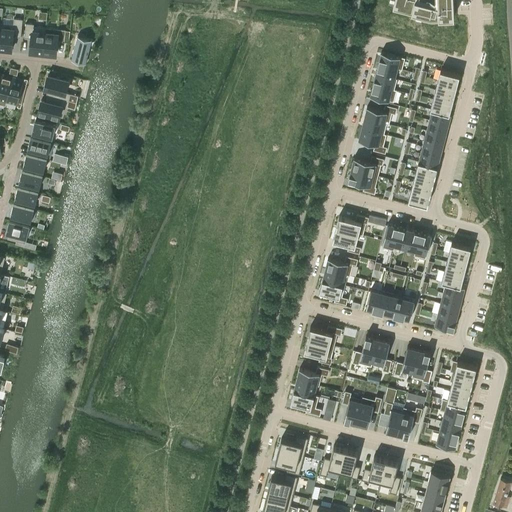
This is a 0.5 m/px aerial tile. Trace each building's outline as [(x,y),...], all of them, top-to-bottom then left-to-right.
[(394,0),(393,6),(431,15),(455,14),(453,0),(438,0),(438,4),(424,0),(394,0)] [(1,25),(0,34),(0,48),(12,50),(13,36),(21,37),(23,19),(14,18),(13,24),(1,22),(0,25),(1,25)] [(26,23),(24,37),(32,38),(30,52),(43,53),(46,27),(34,26),(34,24),(26,23)] [(46,27),(43,53),(56,54),(57,40),(64,41),(66,29),(46,27)] [(77,35),(71,59),(72,59),(73,58),(85,61),(85,62),(86,63),(90,44),(89,44),(90,40),(78,37),(78,36),(77,35)] [(381,51),(378,63),(397,68),(402,69),(405,57),(381,51)] [(378,63),(376,73),(394,78),(395,78),(397,68),(378,63)] [(440,69),(438,79),(457,84),(460,74),(440,69)] [(376,73),(373,84),(394,89),(397,78),(395,78),(394,78),(376,73)] [(48,74),(45,87),(48,88),(47,94),(69,100),(70,93),(66,92),(69,80),(48,74)] [(2,75),(0,81),(0,103),(6,105),(7,101),(6,101),(12,78),(2,75)] [(12,78),(6,101),(7,101),(17,104),(18,102),(22,103),(27,84),(23,83),(23,81),(12,78)] [(438,79),(435,89),(454,94),(457,84),(438,79)] [(373,84),(370,95),(393,101),(397,89),(394,89),(373,84)] [(435,89),(433,98),(452,103),(454,94),(435,89)] [(41,99),(38,112),(41,112),(47,114),(59,117),(62,105),(67,106),(69,100),(47,94),(45,100),(41,99)] [(433,98),(430,108),(432,109),(432,108),(449,113),(450,112),(452,103),(433,98)] [(367,106),(364,117),(387,123),(386,124),(389,124),(392,112),(395,113),(397,107),(385,104),(383,110),(367,106)] [(432,109),(429,119),(448,124),(451,113),(450,112),(449,113),(432,108),(432,109)] [(364,117),(362,128),(384,134),(384,133),(386,124),(387,123),(364,117)] [(429,119),(427,129),(446,134),(448,124),(429,119)] [(35,120),(32,132),(35,133),(34,137),(33,137),(51,142),(56,125),(38,120),(35,120)] [(362,128),(359,139),(375,143),(373,150),(385,153),(387,146),(383,145),(386,134),(384,133),(384,134),(362,128)] [(427,129),(424,140),(443,145),(446,134),(427,129)] [(31,136),(27,149),(30,149),(29,154),(47,159),(51,142),(33,137),(34,137),(31,136)] [(424,140),(421,150),(440,155),(443,145),(424,140)] [(421,150),(419,161),(437,166),(440,155),(421,150)] [(26,153),(23,165),(26,166),(25,170),(25,171),(43,175),(47,159),(29,154),(26,153)] [(354,157),(351,168),(378,175),(381,164),(382,164),(384,158),(372,155),(370,161),(354,157)] [(419,161),(416,171),(435,176),(437,166),(419,161)] [(351,168),(348,180),(364,184),(363,190),(375,193),(376,186),(375,186),(378,175),(351,168)] [(22,170),(19,182),(22,183),(21,187),(38,192),(43,175),(25,171),(25,170),(22,170)] [(416,171),(413,180),(432,185),(435,176),(416,171)] [(413,180),(411,190),(430,195),(432,185),(413,180)] [(18,186),(15,199),(17,199),(16,204),(34,209),(38,192),(21,187),(18,186)] [(411,190),(408,200),(427,205),(430,195),(411,190)] [(13,203),(10,215),(13,216),(12,220),(12,221),(30,225),(34,209),(16,204),(13,203)] [(339,215),(336,227),(358,233),(358,234),(363,235),(363,234),(366,223),(367,223),(368,221),(369,217),(357,213),(355,219),(339,215)] [(9,219),(6,232),(9,233),(8,238),(25,243),(30,225),(12,221),(12,220),(9,219)] [(388,223),(382,246),(393,249),(394,250),(394,247),(399,226),(388,223)] [(399,226),(394,247),(404,250),(405,250),(405,248),(405,247),(410,228),(399,226)] [(336,227),(333,240),(349,244),(347,250),(359,253),(361,247),(355,245),(358,234),(358,233),(336,227)] [(410,228),(405,247),(405,248),(415,250),(420,231),(410,228)] [(415,250),(414,255),(426,258),(432,234),(420,231),(415,250)] [(446,240),(443,250),(449,251),(468,256),(471,246),(452,241),(446,240)] [(449,251),(447,261),(466,266),(468,256),(449,251)] [(328,257),(325,268),(348,274),(348,275),(350,275),(353,264),(356,264),(358,258),(346,255),(344,261),(328,257)] [(447,261),(444,270),(463,275),(466,266),(447,261)] [(325,268),(322,279),(345,285),(348,275),(348,274),(325,268)] [(438,268),(436,279),(442,280),(446,281),(461,285),(463,275),(444,270),(438,268)] [(0,290),(5,292),(9,276),(1,273),(0,274),(0,273),(0,290)] [(322,279),(319,290),(336,295),(334,301),(346,304),(348,298),(342,296),(345,285),(322,279)] [(446,281),(443,292),(462,297),(465,286),(461,285),(446,281)] [(371,289),(366,308),(377,311),(382,292),(371,289)] [(382,292),(377,311),(388,313),(393,294),(394,292),(393,292),(383,289),(382,289),(382,292)] [(443,292),(440,302),(459,307),(462,297),(443,292)] [(393,294),(388,313),(398,316),(403,297),(393,294)] [(403,297),(398,316),(410,319),(415,298),(403,295),(403,297)] [(440,302),(438,313),(456,317),(459,307),(440,302)] [(438,313),(435,324),(454,329),(456,317),(438,313)] [(310,326),(307,338),(321,342),(334,345),(337,334),(341,335),(342,328),(328,324),(326,330),(310,326)] [(356,350),(352,362),(359,363),(359,362),(371,365),(372,363),(371,363),(378,338),(366,335),(362,351),(356,350)] [(307,338),(304,350),(320,354),(319,360),(331,363),(332,357),(331,357),(334,345),(321,342),(307,338)] [(378,338),(371,363),(372,363),(383,366),(382,370),(389,371),(392,359),(386,357),(390,341),(378,338)] [(397,360),(394,373),(400,374),(401,371),(412,373),(412,374),(419,349),(407,346),(403,362),(397,360)] [(412,373),(411,376),(423,378),(422,380),(429,382),(432,370),(426,368),(430,352),(419,349),(412,374),(412,373)] [(453,359),(450,370),(452,371),(452,370),(474,376),(476,365),(453,359)] [(300,367),(297,379),(317,384),(317,385),(319,385),(322,374),(328,375),(329,369),(317,366),(316,372),(300,367)] [(452,371),(450,380),(452,381),(452,380),(471,385),(474,376),(452,370),(452,371)] [(297,379),(294,389),(314,395),(314,394),(317,385),(317,384),(297,379)] [(452,381),(450,390),(469,395),(471,385),(452,380),(452,381)] [(393,402),(393,400),(396,388),(387,386),(384,400),(387,401),(393,402)] [(444,388),(442,398),(443,398),(447,399),(447,400),(466,404),(469,395),(450,390),(444,388)] [(294,389),(291,401),(307,405),(306,411),(320,415),(322,408),(316,407),(319,395),(314,394),(314,395),(294,389)] [(345,390),(342,402),(348,404),(344,420),(356,423),(362,398),(362,397),(351,395),(351,392),(345,390)] [(426,395),(420,394),(418,400),(424,402),(426,395)] [(362,398),(356,423),(368,426),(372,410),(378,411),(382,397),(376,395),(375,399),(362,395),(362,397),(362,398)] [(443,398),(440,409),(444,410),(463,415),(466,404),(447,400),(447,399),(443,398)] [(387,401),(384,413),(390,414),(385,431),(397,434),(403,411),(402,411),(403,406),(404,403),(394,400),(393,402),(387,401)] [(403,411),(397,434),(409,436),(413,420),(419,422),(422,407),(416,406),(415,409),(403,406),(402,411),(403,411)] [(330,420),(333,410),(325,408),(323,418),(330,420)] [(444,410),(442,420),(461,425),(463,415),(444,410)] [(442,420),(439,431),(458,436),(461,425),(442,420)] [(439,431),(436,442),(455,447),(458,436),(439,431)] [(281,437),(278,449),(304,456),(309,438),(296,434),(295,440),(281,437)] [(324,456),(320,473),(327,475),(328,470),(340,473),(341,469),(340,469),(346,448),(334,445),(330,458),(324,456)] [(346,448),(340,469),(341,469),(352,472),(350,476),(357,478),(360,466),(354,464),(358,451),(346,448)] [(278,449),(275,461),(289,465),(287,471),(299,474),(304,456),(278,449)] [(365,467),(361,479),(380,484),(386,458),(374,455),(371,469),(365,467)] [(386,458),(380,484),(391,487),(389,491),(396,493),(400,476),(395,475),(398,462),(386,458)] [(431,469),(428,481),(447,486),(450,474),(431,469)] [(271,476),(268,488),(293,494),(298,476),(286,473),(284,479),(271,476)] [(507,507),(511,496),(507,495),(511,481),(501,478),(493,503),(507,507)] [(428,481),(426,491),(444,496),(447,486),(428,481)] [(311,497),(318,499),(320,487),(314,485),(311,497)] [(268,488),(266,499),(290,505),(293,494),(268,488)] [(426,491),(423,502),(441,507),(444,496),(426,491)] [(266,499),(262,511),(266,511),(288,511),(290,505),(266,499)] [(312,502),(309,511),(329,511),(330,507),(312,502)] [(423,502),(420,511),(440,511),(441,507),(423,502)]
